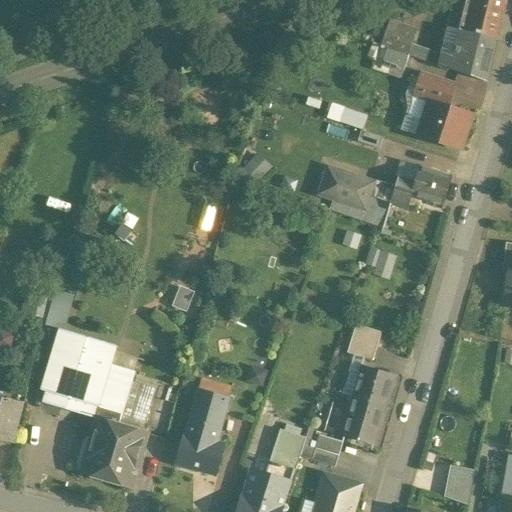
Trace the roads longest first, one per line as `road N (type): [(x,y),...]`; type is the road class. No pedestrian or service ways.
road 1 (residential): [(511,80),(386,511)]
road 2 (secondary): [(292,0),(0,99)]
